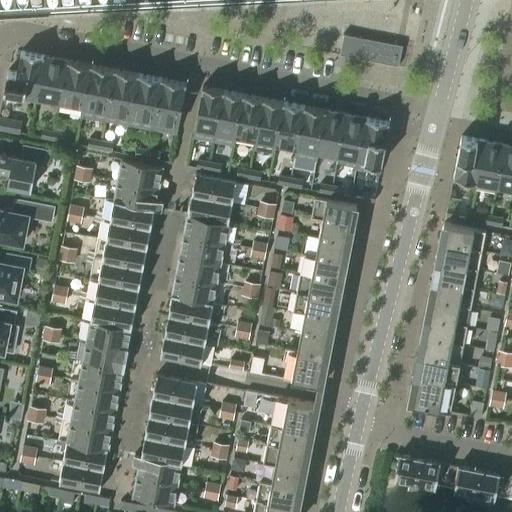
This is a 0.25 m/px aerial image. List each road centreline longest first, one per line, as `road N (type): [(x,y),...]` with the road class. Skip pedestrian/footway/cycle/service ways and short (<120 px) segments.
road 1 (residential): [(359,429),(439,115)]
road 2 (residential): [(439,115),(198,68)]
road 3 (residential): [(198,68),(9,32)]
road 4 (residential): [(511,460),(359,429)]
road 5 (residential): [(171,206),(198,68)]
